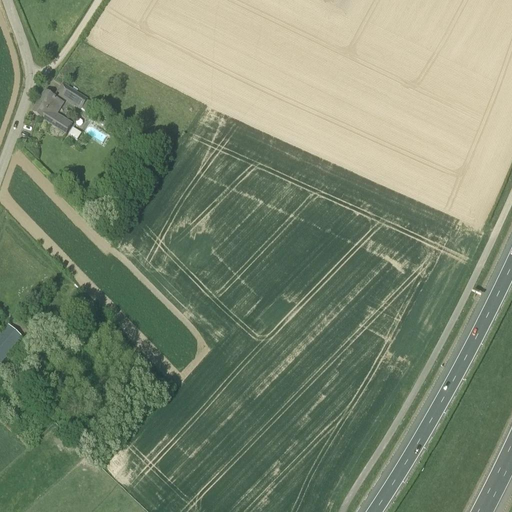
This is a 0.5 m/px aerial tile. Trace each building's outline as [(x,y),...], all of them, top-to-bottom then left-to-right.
[(87,101),(62,86),(57,94),(82,110),(85,113),(87,110),(92,112),(95,108),(90,105),(91,104),(87,101)] [(66,135),(73,124),(57,115),(63,105),(45,93),(32,114),(66,135)] [(69,135),(78,140),(82,133),(73,128),(69,135)] [(155,174),(163,161),(157,157),(149,169),(155,174)] [(0,365),(23,339),(8,326),(0,334),(0,365)]
